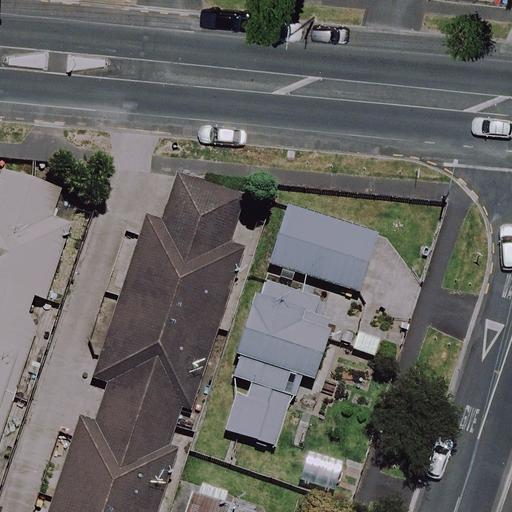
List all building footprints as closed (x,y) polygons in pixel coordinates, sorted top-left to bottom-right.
[(0,174),(0,485),(23,410),(12,407),(38,323),(28,320),(34,303),(43,306),(68,224),(49,218),(57,191),(0,173),(0,174)] [(139,219),(91,374),(110,380),(95,426),(78,421),(49,511),(158,511),(254,203),(173,177),(158,225),(139,219)] [(378,239),(286,211),(269,266),(362,294),(378,239)] [(317,318),(321,302),(262,286),(223,434),(282,449),(299,387),(313,391),(331,322),(317,318)] [(236,511),(191,498),(186,511),(236,511)]
